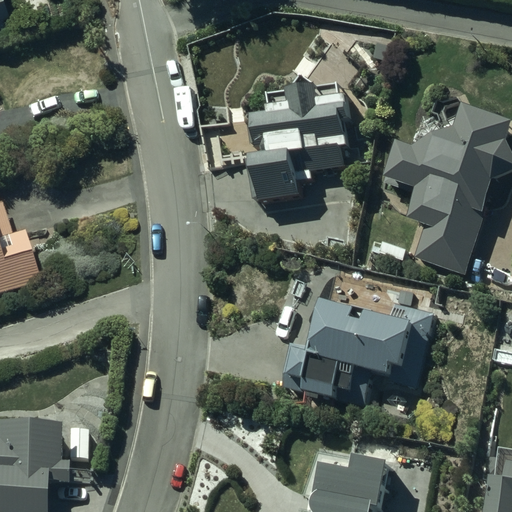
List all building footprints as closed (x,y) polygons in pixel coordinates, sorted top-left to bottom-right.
[(344,80),(324,82),(324,80),(294,83),(295,88),(274,90),(276,109),(260,110),(264,149),(259,149),(264,197),(305,193),(303,179),(317,177),(316,167),(349,164),(347,141),(353,141),(351,120),(357,119),(354,90),(346,91),(344,80)] [(425,144),(407,137),(393,173),(424,185),(413,214),(431,221),(422,244),(413,241),(400,274),(450,289),(456,269),(470,273),(501,177),(511,172),(511,114),(471,101),(464,123),(446,129),(425,144)] [(0,293),(44,280),(28,230),(14,234),(3,198),(0,198),(0,293)] [(397,312),(330,295),(318,345),(297,340),(286,384),(368,405),(376,372),(400,378),(399,383),(420,388),(439,312),(400,303),(397,312)] [(65,422),(3,420),(3,438),(0,438),(0,481),(1,481),(1,511),(50,511),(52,479),(72,480),(73,459),(63,458),(65,422)] [(308,505),(306,511),(381,511),(384,503),(389,504),(397,457),(363,449),(362,458),(324,449),(309,493),(323,497),(322,497),(322,498),(322,499),(322,500),(322,501),(322,502),(322,503),(322,504),(323,505),(323,506),(323,507),(324,507),(324,508),(325,508),(325,509),(326,509),(326,510),(308,505)] [(511,511),(511,471),(495,471),(488,511),(511,511)]
